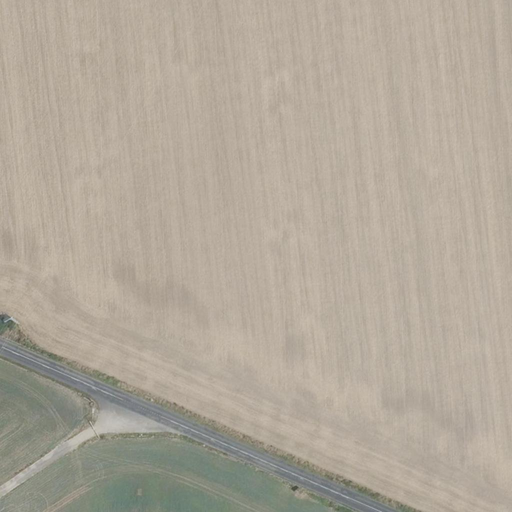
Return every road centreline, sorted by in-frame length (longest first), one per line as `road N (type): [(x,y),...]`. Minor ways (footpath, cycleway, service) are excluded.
road 1 (secondary): [(385,511),(0,345)]
road 2 (track): [(0,497),(134,404)]
